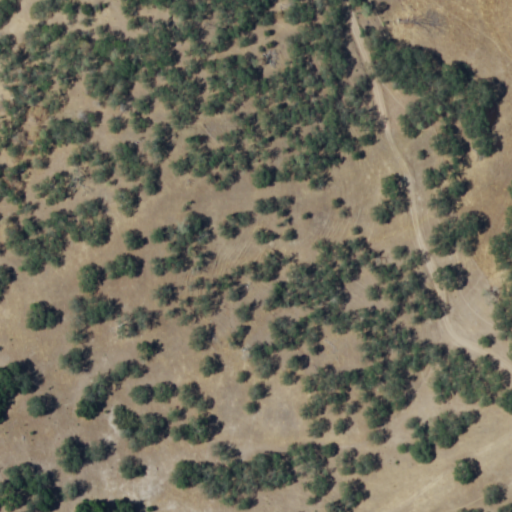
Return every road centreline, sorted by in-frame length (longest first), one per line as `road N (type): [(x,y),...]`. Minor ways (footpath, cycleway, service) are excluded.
road 1 (track): [(511,370),(456,335),(388,92),(352,0)]
road 2 (track): [(417,511),(454,426),(483,409),(511,413)]
